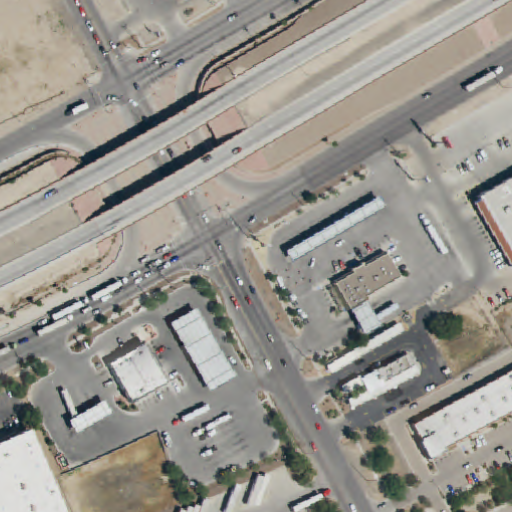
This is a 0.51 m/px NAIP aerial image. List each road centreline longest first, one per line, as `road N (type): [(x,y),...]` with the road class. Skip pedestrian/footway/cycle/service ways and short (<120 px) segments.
road 1 (secondary): [(215,240),(511,63)]
road 2 (secondary): [(358,511),(215,240)]
road 3 (motorway): [(263,138),(495,0)]
road 4 (secondary): [(96,303),(133,251),(133,223),(115,183),(75,140),(49,137),(16,147)]
road 5 (secondary): [(0,351),(215,240)]
road 6 (secondary): [(218,31),(189,81),(195,126),(236,184),(274,195),(295,191)]
road 7 (motorway): [(95,235),(263,138)]
road 8 (motorway): [(236,94),(74,192)]
road 9 (motorway): [(398,0),(236,94)]
road 10 (secondary): [(215,240),(124,82)]
road 11 (secondary): [(270,0),(124,82)]
road 12 (secondary): [(124,82),(0,155)]
